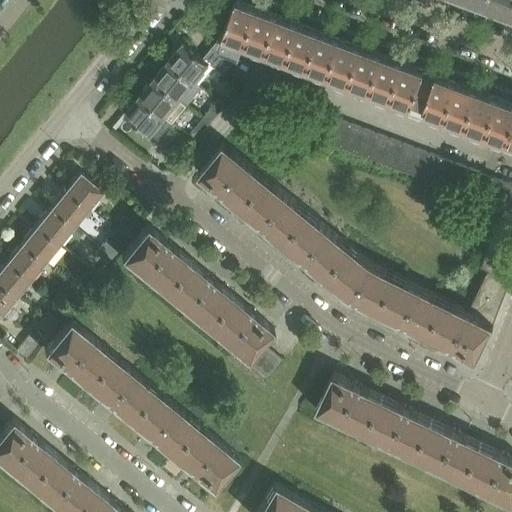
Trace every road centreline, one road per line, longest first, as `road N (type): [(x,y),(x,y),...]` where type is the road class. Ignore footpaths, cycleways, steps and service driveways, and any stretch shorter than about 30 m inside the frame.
road 1 (residential): [(166,195),(270,69),(511,160)]
road 2 (residential): [(479,401),(337,329),(166,195)]
road 3 (residential): [(175,511),(37,400),(0,359)]
road 4 (residential): [(511,56),(361,0)]
road 5 (tertiary): [(67,116),(161,0)]
road 6 (residential): [(166,195),(67,116)]
